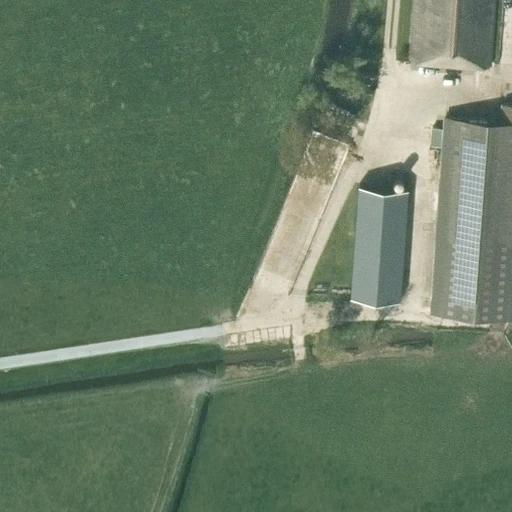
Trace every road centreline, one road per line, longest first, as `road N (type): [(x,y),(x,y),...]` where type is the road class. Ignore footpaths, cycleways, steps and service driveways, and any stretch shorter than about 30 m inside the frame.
road 1 (track): [(0,363),(285,320),(386,87)]
road 2 (track): [(413,318),(424,165),(370,131)]
road 3 (track): [(285,320),(499,324)]
